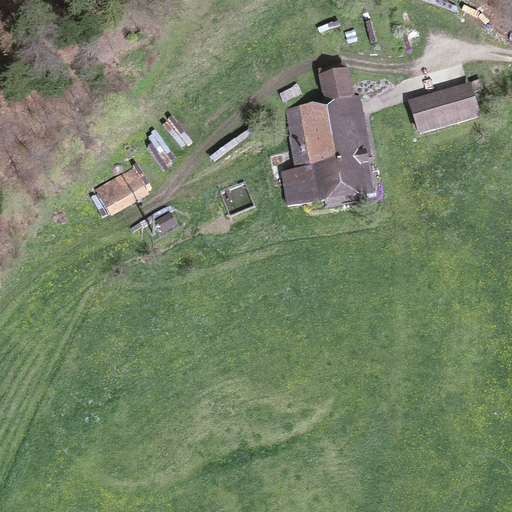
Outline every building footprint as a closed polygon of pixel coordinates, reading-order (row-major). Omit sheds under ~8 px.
[(351,70),(325,74),(330,101),(355,97),(351,70)] [(475,83),(417,101),(425,132),(483,113),(475,83)] [(303,170),(288,172),(294,206),(295,206),(330,200),(328,189),(365,183),(361,158),(375,155),(364,95),(355,97),(330,101),(293,108),(303,170)] [(102,191),(112,209),(144,192),(134,173),(102,191)] [(176,226),(171,217),(158,225),(163,234),(176,226)]
